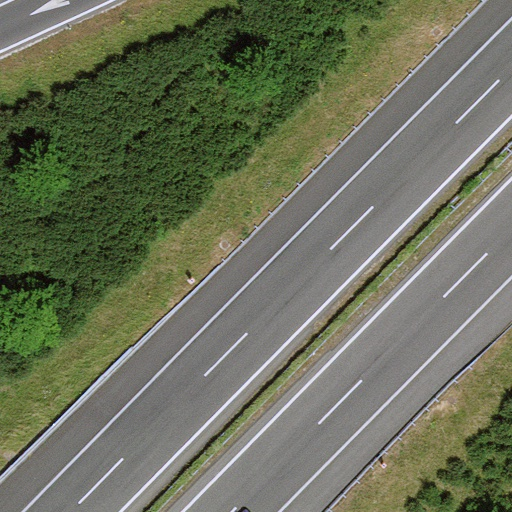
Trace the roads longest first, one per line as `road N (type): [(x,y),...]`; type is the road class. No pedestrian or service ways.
road 1 (motorway): [(511,65),(69,511)]
road 2 (motorway): [(238,511),(511,233)]
